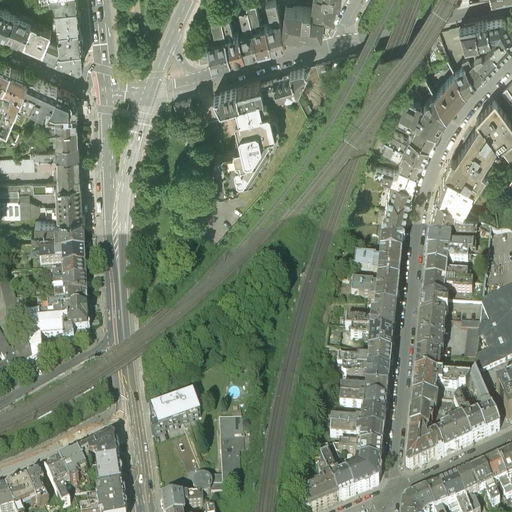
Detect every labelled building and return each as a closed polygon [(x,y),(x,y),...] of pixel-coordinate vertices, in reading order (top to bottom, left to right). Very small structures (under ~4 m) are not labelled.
[(313,0),(312,14),(323,15),(323,18),(334,19),(335,4),(340,4),(340,0),(313,0)] [(77,3),(56,5),(58,20),(60,20),(60,26),(80,24),(77,3)] [(254,6),(246,9),(247,12),(252,32),(257,31),(256,28),(260,27),(254,6)] [(270,7),(266,8),(270,24),(273,23),(274,26),(279,25),(274,6),(270,7)] [(15,15),(0,8),(0,31),(7,34),(15,15)] [(218,11),(209,13),(211,22),(220,19),(218,12),(218,11)] [(226,11),(218,12),(220,19),(228,17),(226,11)] [(242,13),(239,14),(243,31),(245,30),(246,34),(252,32),(247,12),(242,13)] [(312,14),(285,12),(283,33),(291,34),(291,35),(301,36),(302,34),(321,36),(323,18),(323,15),(312,14)] [(33,18),(20,13),(19,17),(31,22),(32,21),(33,18)] [(19,17),(15,15),(7,34),(23,41),(31,22),(19,17)] [(232,34),(228,17),(220,19),(225,39),(231,37),(230,34),(232,34)] [(225,39),(220,19),(211,22),(215,38),(216,39),(217,41),(225,39)] [(505,21),(501,19),(498,20),(486,23),(489,37),(494,36),(496,40),(498,38),(500,39),(511,32),(506,23),(505,21)] [(37,23),(32,21),(31,22),(23,41),(42,49),(45,41),(50,28),(46,26),(38,22),(37,23)] [(489,37),(486,23),(484,23),(475,26),(478,45),(479,45),(486,42),(486,41),(490,39),(489,37)] [(60,26),(60,27),(61,32),(59,32),(60,42),(60,43),(59,47),(61,48),(82,45),(80,24),(60,26)] [(284,46),(279,25),(274,26),(265,28),(271,50),(284,46)] [(482,53),(479,45),(478,45),(475,26),(464,29),(459,30),(464,49),(472,47),(475,56),(482,53)] [(257,31),(252,32),(257,53),(271,50),(265,28),(257,31)] [(246,34),(238,36),(244,57),(257,53),(252,32),(246,34)] [(506,36),(500,39),(498,38),(496,40),(494,41),(495,42),(490,47),(500,57),(501,56),(511,44),(511,32),(506,36)] [(244,57),(238,36),(231,37),(225,39),(230,61),(244,57)] [(217,41),(207,44),(211,63),(212,66),(230,61),(225,39),(217,41)] [(82,45),(61,48),(59,47),(45,41),(42,49),(79,64),(83,61),(82,45)] [(490,47),(485,52),(484,56),(482,53),(475,56),(475,59),(476,60),(487,71),(500,57),(490,47)] [(208,48),(197,50),(200,65),(211,63),(208,48)] [(487,71),(476,60),(470,65),(468,59),(462,63),(465,67),(475,84),(481,78),(487,71)] [(0,86),(3,88),(11,68),(0,63),(0,86)] [(330,65),(316,69),(319,81),(328,84),(330,65)] [(475,84),(465,67),(460,70),(461,71),(454,75),(455,76),(466,95),(475,84)] [(3,88),(13,92),(21,95),(29,76),(26,75),(11,68),(3,88)] [(316,69),(307,71),(308,77),(305,83),(306,86),(319,81),(316,69)] [(304,72),(290,76),(291,78),(294,91),(292,92),(293,96),(297,94),(306,76),(304,72)] [(419,72),(399,99),(393,109),(391,113),(394,114),(399,117),(401,113),(399,111),(403,104),(405,105),(407,103),(416,107),(416,106),(420,108),(420,109),(422,111),(420,114),(422,115),(427,104),(416,94),(422,86),(426,85),(422,77),(422,78),(419,72)] [(44,82),(29,76),(21,95),(19,99),(48,111),(57,88),(44,82)] [(455,76),(435,100),(446,120),(446,119),(458,104),(466,95),(455,76)] [(291,78),(273,83),(276,96),(277,101),(284,99),(286,100),(291,99),(291,97),(292,96),(293,96),(292,92),(294,91),(291,78)] [(273,83),(260,87),(262,95),(264,99),(276,96),(273,83)] [(260,84),(236,90),(239,101),(262,95),(260,87),(260,84)] [(59,89),(57,88),(48,111),(46,115),(47,115),(76,114),(76,111),(75,98),(74,96),(73,94),(61,89),(59,89)] [(64,88),(61,89),(73,94),(74,96),(75,98),(76,111),(78,109),(77,97),(75,93),(64,88)] [(511,97),(506,89),(502,94),(511,105),(511,103),(511,97)] [(236,90),(214,96),(220,105),(221,106),(222,106),(235,102),(239,101),(236,90)] [(19,99),(21,95),(13,92),(7,104),(3,102),(0,109),(0,126),(7,129),(19,99)] [(262,95),(239,101),(235,102),(239,121),(235,122),(239,137),(240,137),(241,144),(241,146),(228,149),(229,153),(215,156),(213,159),(216,169),(218,170),(219,172),(215,173),(214,176),(217,190),(220,192),(239,187),(240,184),(240,182),(252,179),(251,173),(257,171),(258,170),(256,165),(262,163),(263,163),(261,157),(268,155),(268,154),(267,149),(273,147),(272,141),(278,139),(277,131),(278,131),(279,128),(276,116),(274,115),(272,115),(270,110),(268,108),(266,109),(263,99),(264,99),(262,95)] [(435,100),(434,98),(431,100),(430,103),(442,126),(446,120),(435,100)] [(193,110),(190,100),(183,102),(175,104),(178,115),(187,112),(187,116),(194,114),(193,110)] [(511,124),(495,101),(476,123),(479,126),(455,164),(451,162),(444,177),(445,177),(473,191),(476,192),(486,176),(481,172),(495,151),(498,153),(500,151),(501,150),(500,148),(502,147),(511,159),(511,158),(511,178),(503,193),(507,196),(511,199),(511,124)] [(442,126),(430,103),(427,104),(422,115),(420,114),(422,111),(420,109),(420,108),(416,106),(416,107),(407,103),(405,105),(403,104),(399,111),(401,113),(399,117),(436,136),(441,128),(442,126)] [(76,114),(47,115),(48,121),(47,121),(47,128),(77,127),(76,114)] [(436,136),(399,117),(394,128),(400,131),(401,128),(411,133),(412,131),(414,132),(410,139),(429,149),(432,142),(436,136)] [(57,135),(57,142),(78,141),(77,127),(47,128),(48,135),(57,135)] [(385,142),(388,143),(423,161),(426,155),(429,149),(410,139),(409,139),(407,143),(389,134),(385,142)] [(57,142),(57,149),(58,156),(79,154),(78,141),(57,142)] [(423,161),(388,143),(383,152),(396,159),(402,161),(400,168),(417,175),(420,169),(423,161)] [(501,150),(500,151),(509,161),(511,163),(511,164),(511,158),(511,159),(502,147),(500,148),(501,150)] [(79,154),(58,156),(58,159),(57,159),(58,168),(54,168),(54,175),(58,174),(58,178),(58,181),(80,180),(83,180),(82,176),(81,154),(79,154)] [(41,157),(42,164),(45,164),(45,163),(54,163),(54,159),(57,159),(58,159),(58,156),(41,157)] [(32,157),(0,158),(0,170),(35,169),(34,165),(34,157),(32,157)] [(417,175),(400,168),(397,174),(393,174),(393,175),(376,170),(374,178),(393,184),(413,190),(415,183),(417,175)] [(473,191),(445,177),(436,200),(455,209),(463,212),(473,191)] [(56,181),(57,197),(81,196),(80,180),(58,181),(56,181)] [(54,181),(33,183),(33,192),(54,191),(54,181)] [(0,200),(20,200),(20,193),(20,183),(0,184),(0,200)] [(29,192),(33,192),(33,183),(20,183),(20,193),(29,192)] [(386,216),(405,220),(408,208),(408,205),(413,190),(393,184),(389,197),(387,203),(388,203),(386,216)] [(82,212),(81,196),(57,197),(58,207),(58,214),(60,214),(82,212)] [(0,217),(30,216),(29,200),(29,199),(20,200),(0,200),(0,217)] [(29,200),(30,216),(46,215),(45,207),(29,200)] [(455,209),(436,200),(434,210),(431,220),(465,223),(465,218),(459,216),(453,215),(455,209)] [(82,212),(60,214),(60,219),(61,228),(83,226),(83,220),(84,218),(84,215),(82,214),(82,212)] [(405,220),(386,216),(383,229),(383,228),(382,235),(381,248),(401,250),(402,234),(405,220)] [(55,219),(35,220),(35,229),(61,228),(60,219),(55,219)] [(465,223),(431,220),(431,226),(429,234),(451,237),(452,231),(474,233),(474,224),(465,223)] [(61,228),(61,236),(61,242),(84,240),(83,226),(61,228)] [(59,236),(61,236),(61,228),(35,229),(32,229),(33,243),(43,243),(43,238),(55,237),(56,238),(58,238),(59,237),(59,236)] [(451,237),(429,234),(428,241),(427,248),(469,252),(473,252),(474,244),(451,242),(451,237)] [(84,240),(61,242),(62,247),(62,256),(85,254),(84,240)] [(40,257),(62,256),(62,247),(39,249),(40,257)] [(378,270),(378,275),(398,277),(399,271),(401,250),(381,248),(380,248),(379,257),(375,256),(375,255),(355,253),(354,266),(373,267),(373,269),(378,270)] [(469,252),(427,248),(427,255),(426,262),(447,264),(448,258),(468,260),(469,252)] [(63,270),(85,269),(85,254),(62,256),(63,264),(63,270)] [(40,266),(63,264),(62,256),(40,257),(40,266)] [(447,264),(426,262),(425,269),(424,276),(467,280),(468,272),(449,270),(449,273),(446,272),(447,264)] [(86,282),(85,269),(63,270),(64,283),(86,282)] [(53,271),(53,284),(64,283),(63,270),(53,271)] [(398,277),(378,275),(377,283),(372,283),(372,281),(352,279),(351,292),(370,294),(370,296),(375,296),(375,301),(396,303),(397,293),(398,277)] [(467,280),(424,276),(424,286),(423,287),(444,289),(444,284),(454,285),(453,287),(472,289),(473,280),(467,280)] [(10,281),(0,283),(0,284),(8,318),(19,316),(19,314),(18,312),(15,300),(10,281)] [(86,296),(86,282),(64,283),(65,297),(86,296)] [(64,283),(53,284),(54,298),(65,297),(64,283)] [(511,284),(483,296),(482,302),(486,312),(481,315),(480,319),(478,334),(483,333),(489,347),(477,352),(476,354),(475,368),(475,369),(482,366),(482,367),(504,357),(506,357),(505,356),(511,352),(511,313),(511,311),(511,310),(511,284)] [(444,289),(423,287),(423,294),(443,296),(444,289)] [(443,296),(423,294),(422,301),(421,314),(445,316),(445,309),(447,309),(448,306),(446,305),(446,304),(447,296),(443,296)] [(65,297),(66,306),(66,311),(87,310),(86,296),(65,297)] [(396,303),(375,301),(374,310),(371,310),(370,324),(365,323),(365,318),(346,315),(345,325),(351,326),(393,330),(394,317),(396,303)] [(63,304),(43,305),(43,312),(53,312),(62,311),(66,311),(66,306),(63,306),(63,304)] [(68,320),(68,329),(63,330),(64,345),(74,339),(87,332),(90,329),(90,327),(88,325),(87,310),(66,311),(62,311),(62,320),(68,320)] [(42,358),(41,338),(56,337),(57,348),(57,349),(64,345),(63,330),(62,320),(62,311),(53,312),(43,312),(39,313),(19,314),(19,316),(27,346),(32,363),(42,358)] [(445,316),(421,314),(420,322),(417,348),(437,350),(440,351),(441,343),(442,343),(444,324),(445,316)] [(478,334),(480,319),(462,318),(461,325),(467,325),(464,353),(476,354),(477,352),(478,334)] [(351,330),(351,326),(345,325),(328,324),(326,343),(338,344),(340,327),(347,328),(346,330),(351,330)] [(393,330),(351,326),(351,330),(350,333),(370,335),(370,341),(392,343),(393,330)] [(0,356),(2,360),(12,354),(0,331),(0,356)] [(392,343),(370,341),(369,344),(369,347),(391,349),(391,346),(392,343)] [(0,374),(2,379),(2,380),(6,377),(24,367),(32,363),(27,346),(16,352),(12,354),(2,360),(6,367),(2,369),(0,370),(0,374)] [(391,349),(369,347),(368,355),(338,352),(337,361),(342,362),(389,366),(390,357),(391,349)] [(437,350),(417,348),(417,357),(415,368),(435,370),(437,350)] [(389,366),(342,362),(342,369),(364,371),(364,370),(367,370),(367,378),(388,380),(389,372),(389,366)] [(435,370),(415,368),(414,380),(413,392),(436,394),(437,380),(441,381),(443,383),(457,384),(459,381),(465,381),(470,374),(435,370)] [(475,369),(475,368),(470,374),(481,400),(478,401),(482,409),(477,412),(485,431),(497,426),(499,425),(475,369)] [(367,378),(366,378),(365,385),(341,382),(340,391),(387,395),(387,386),(388,380),(367,378)] [(457,384),(443,383),(441,381),(437,380),(436,394),(438,394),(439,394),(455,396),(459,390),(465,381),(459,381),(457,384)] [(511,380),(497,387),(508,416),(511,414),(511,380)] [(477,412),(472,413),(468,405),(466,406),(459,390),(455,396),(454,397),(461,414),(472,437),(474,436),(485,431),(477,412)] [(387,395),(340,391),(339,400),(363,402),(363,408),(385,410),(386,399),(387,395)] [(436,394),(413,392),(412,398),(411,414),(410,423),(423,425),(429,425),(430,419),(433,419),(434,409),(437,409),(438,394),(436,394)] [(148,412),(152,433),(185,421),(200,416),(193,396),(148,412)] [(385,410),(363,408),(362,414),(356,414),(355,415),(331,413),(330,420),(384,425),(384,420),(385,410)] [(461,414),(448,420),(449,422),(441,426),(442,428),(436,431),(444,449),(461,442),(472,437),(461,414)] [(224,483),(224,482),(240,481),(238,449),(243,449),(242,436),(232,437),(232,426),(242,426),(241,416),(219,418),(222,474),(207,475),(208,475),(209,476),(210,478),(211,479),(211,480),(211,481),(211,484),(211,485),(210,487),(211,487),(211,488),(223,487),(223,483),(224,483)] [(384,425),(330,420),(330,429),(360,432),(359,440),(382,442),(383,431),(384,425)] [(423,425),(410,423),(409,431),(408,441),(408,447),(406,459),(409,461),(412,463),(444,449),(436,431),(427,434),(423,425)] [(242,426),(232,426),(232,437),(242,436),(242,426)] [(97,457),(98,462),(117,459),(116,448),(115,441),(116,440),(116,439),(110,436),(109,436),(108,438),(77,453),(83,465),(89,464),(88,459),(97,457)] [(359,440),(339,438),(339,444),(353,446),(355,448),(360,449),(360,455),(380,457),(382,445),(382,442),(359,440)] [(346,468),(339,471),(337,465),(336,466),(328,446),(319,449),(325,463),(339,494),(343,492),(344,492),(346,491),(349,490),(354,488),(346,468)] [(506,475),(511,472),(511,448),(509,450),(497,455),(506,475)] [(77,453),(59,462),(68,481),(69,484),(78,480),(77,478),(80,477),(78,474),(86,471),(83,465),(77,453)] [(346,454),(340,453),(343,462),(349,459),(346,454)] [(360,455),(359,455),(359,462),(352,465),(351,463),(345,465),(346,468),(354,488),(364,484),(369,481),(378,477),(379,471),(380,464),(380,457),(360,455)] [(511,489),(506,475),(497,455),(490,458),(484,461),(492,481),(499,478),(506,494),(511,491),(511,489)] [(96,463),(99,486),(121,483),(119,468),(117,459),(98,462),(96,463)] [(492,481),(484,461),(476,464),(470,467),(478,488),(487,484),(488,486),(487,488),(493,501),(499,498),(492,481)] [(59,462),(45,469),(62,504),(69,500),(63,489),(65,488),(63,483),(68,481),(59,462)] [(325,463),(318,466),(322,475),(322,478),(314,481),(315,484),(308,487),(305,508),(306,508),(322,501),(331,498),(339,495),(339,494),(325,463)] [(463,470),(456,473),(473,511),(481,507),(475,494),(473,493),(472,494),(471,491),(478,488),(470,467),(463,470)] [(38,472),(25,479),(36,501),(38,506),(47,501),(42,489),(44,488),(41,483),(43,482),(38,472)] [(209,489),(210,488),(210,487),(211,485),(211,484),(211,481),(211,480),(211,479),(210,478),(209,476),(208,475),(207,475),(206,474),(204,473),(203,473),(201,473),(200,473),(199,474),(197,474),(195,476),(193,479),(193,482),(193,486),(195,489),(196,490),(198,491),(199,491),(201,491),(203,492),(205,491),(207,490),(209,489)] [(470,511),(473,511),(456,473),(448,476),(438,480),(448,501),(456,497),(462,511),(470,511)] [(36,501),(25,479),(5,488),(15,510),(15,511),(23,511),(21,508),(19,506),(29,501),(31,503),(36,501)] [(445,511),(442,503),(448,501),(438,480),(432,483),(426,486),(435,506),(437,511),(445,511)] [(87,505),(124,499),(122,491),(121,483),(99,486),(99,487),(100,494),(96,495),(96,494),(86,496),(87,505)] [(426,486),(412,491),(405,494),(402,499),(400,511),(429,511),(428,509),(435,506),(426,486)] [(0,511),(7,511),(15,510),(5,488),(0,489),(0,511)] [(180,511),(182,511),(185,511),(184,503),(202,500),(203,499),(202,492),(162,497),(162,502),(163,511),(180,511)] [(102,510),(102,511),(125,511),(124,505),(124,499),(87,505),(80,506),(80,511),(96,511),(98,511),(99,511),(102,510)]
